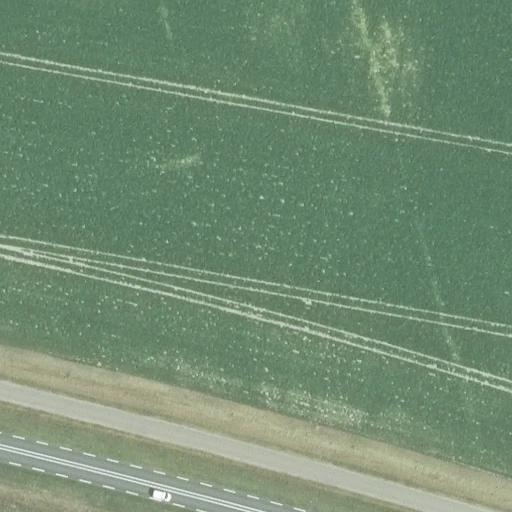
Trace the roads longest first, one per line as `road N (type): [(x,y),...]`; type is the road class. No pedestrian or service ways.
road 1 (unclassified): [(0,393),(440,511)]
road 2 (primary): [(0,448),(251,511)]
